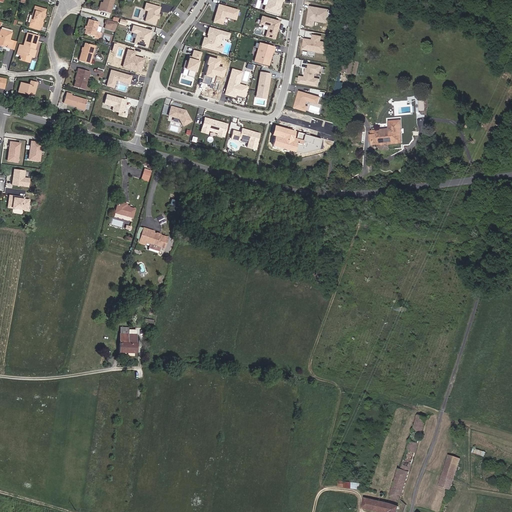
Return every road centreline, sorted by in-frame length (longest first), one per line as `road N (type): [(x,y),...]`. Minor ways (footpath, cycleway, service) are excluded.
road 1 (tertiary): [(135,146),(302,193),(511,175)]
road 2 (residential): [(152,89),(272,117),(300,0)]
road 3 (track): [(475,180),(462,124),(443,120),(412,90),(372,95)]
road 4 (residential): [(0,376),(136,366)]
